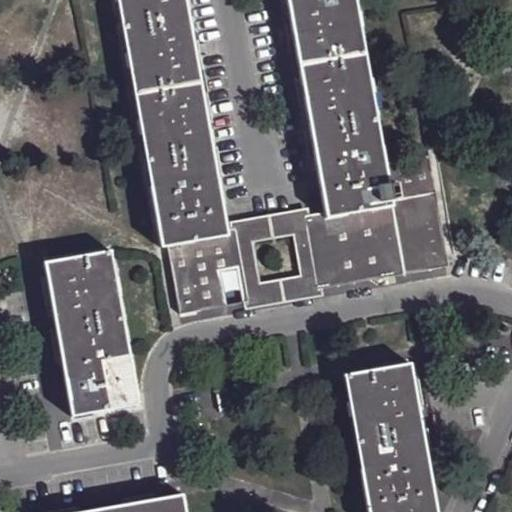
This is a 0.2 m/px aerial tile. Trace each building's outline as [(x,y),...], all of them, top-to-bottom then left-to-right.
[(224,234),(223,228),(184,0),(116,0),(158,245),(165,244),(224,234)] [(389,205),(382,162),(354,0),(285,0),(321,210),(323,217),(389,205)] [(427,155),(382,162),(389,205),(323,217),(321,210),(302,214),(316,288),(446,265),(427,155)] [(245,301),(246,307),(318,293),(316,288),(302,214),(232,226),(245,301)] [(245,301),(232,226),(223,228),(224,234),(165,244),(176,313),(245,301)] [(59,364),(69,417),(135,406),(107,249),(41,260),(47,296),(59,364)] [(364,511),(434,511),(407,363),(340,375),(364,511)] [(216,411),(238,406),(235,391),(237,391),(235,384),(231,385),(232,388),(212,392),(216,411)] [(183,511),(180,497),(89,511),(183,511)]
